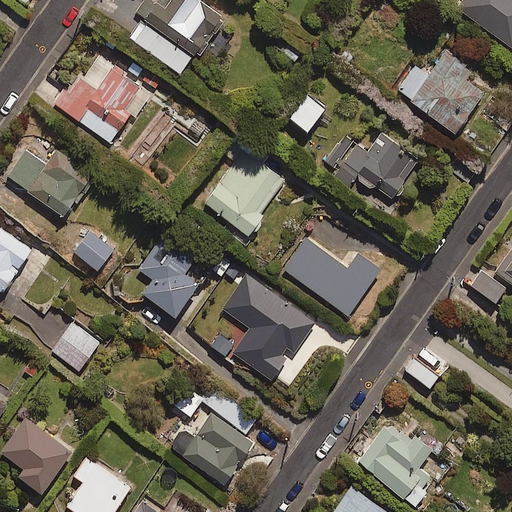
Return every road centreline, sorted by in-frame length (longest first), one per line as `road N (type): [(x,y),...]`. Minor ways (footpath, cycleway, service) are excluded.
road 1 (residential): [(511,157),(266,511)]
road 2 (residential): [(0,104),(72,0)]
